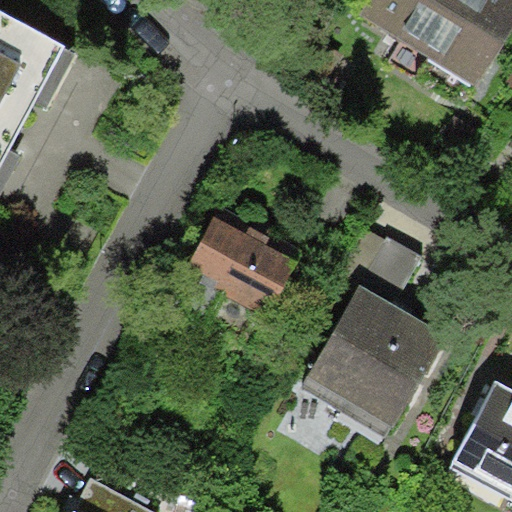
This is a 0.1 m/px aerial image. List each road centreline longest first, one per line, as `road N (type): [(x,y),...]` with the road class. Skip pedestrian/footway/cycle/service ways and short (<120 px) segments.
road 1 (residential): [(234,66),(2,511)]
road 2 (residential): [(234,66),(511,228)]
